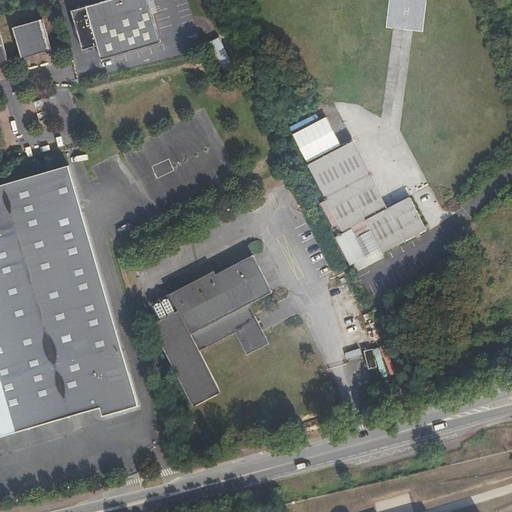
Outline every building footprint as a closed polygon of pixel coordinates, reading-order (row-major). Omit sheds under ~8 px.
[(148,0),(107,0),(71,11),(83,50),(97,45),(102,59),(161,42),(148,0)] [(43,18),(12,27),(21,58),(52,48),(43,18)] [(0,31),(0,63),(9,61),(0,31)] [(218,36),(207,41),(225,75),(236,69),(218,36)] [(326,199),(343,231),(343,232),(366,220),(383,253),(427,231),(410,198),(387,209),(352,141),(308,164),(326,199)] [(0,427),(89,402),(91,410),(100,407),(103,416),(140,405),(70,163),(0,183),(0,427)] [(339,232),(343,231),(326,199),(319,202),(332,227),(335,226),(339,232)] [(151,324),(193,405),(221,391),(200,350),(236,331),(247,355),(269,343),(249,304),(272,292),(252,255),(215,274),(214,270),(169,293),(178,310),(151,324)] [(372,349),(364,352),(368,369),(377,367),(372,349)] [(0,427),(0,435),(91,410),(89,402),(0,427)]
